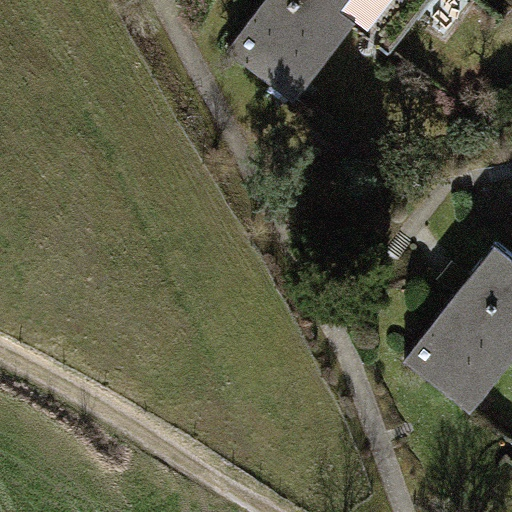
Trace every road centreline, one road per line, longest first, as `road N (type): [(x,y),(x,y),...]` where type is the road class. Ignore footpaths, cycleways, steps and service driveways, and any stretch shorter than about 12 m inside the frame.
road 1 (track): [(410,511),(334,310),(158,1)]
road 2 (track): [(0,349),(262,511)]
